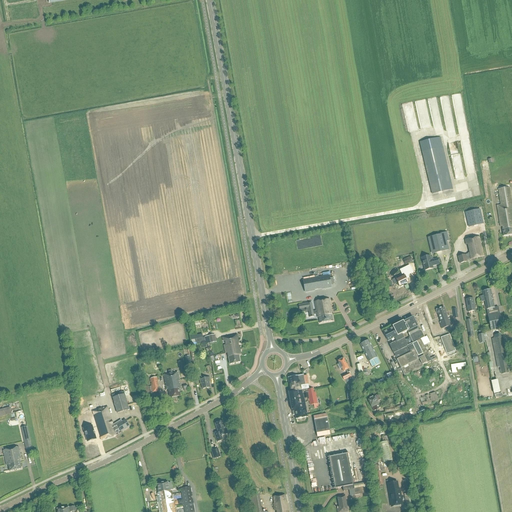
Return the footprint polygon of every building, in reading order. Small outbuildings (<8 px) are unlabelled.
[(432,195),(452,190),(447,167),(440,138),(420,143),(427,171),(432,195)] [(511,207),(509,188),(497,190),(500,206),(496,207),(500,228),(501,227),(503,237),(511,235),(511,207)] [(433,237),(431,237),(435,253),(448,250),(447,244),(444,245),(443,242),(446,242),(444,234),(436,236),(433,237)] [(467,245),(469,253),(468,254),(468,255),(458,257),(459,264),(467,262),(466,260),(469,259),(469,261),(484,257),(478,237),(465,240),(464,241),(466,245),(467,245)] [(423,265),(425,271),(433,269),(432,267),(439,265),(438,259),(433,260),(432,257),(431,258),(430,256),(426,257),(421,258),(423,265)] [(394,285),(397,283),(399,287),(400,287),(400,288),(403,286),(402,286),(408,283),(405,277),(407,276),(406,273),(395,279),(392,280),(394,285)] [(329,276),(303,281),(305,293),(314,291),(314,289),(322,288),(322,290),(331,288),(330,285),(334,284),(333,278),(329,279),(329,276)] [(483,292),(487,310),(494,309),(491,291),(483,292)] [(333,321),(329,299),(314,302),(317,320),(319,320),(319,324),(333,321)] [(466,300),(468,313),(475,312),(473,299),(466,300)] [(441,329),(451,326),(449,319),(448,320),(444,307),(437,310),(436,310),(436,311),(436,314),(438,314),(441,326),(440,326),(441,329)] [(494,309),(487,310),(490,326),(491,331),(499,330),(498,328),(502,327),(498,308),(494,309)] [(393,327),(393,328),(397,336),(399,341),(401,340),(404,339),(401,334),(407,332),(410,330),(418,326),(413,317),(403,322),(393,327)] [(411,353),(397,360),(405,376),(423,366),(423,365),(431,361),(423,346),(420,340),(424,338),(421,331),(420,332),(418,326),(410,330),(407,332),(410,337),(413,344),(407,346),(411,353)] [(393,328),(383,332),(388,341),(394,338),(396,342),(390,345),(397,360),(411,353),(407,346),(404,339),(401,340),(399,341),(397,336),(393,328)] [(205,337),(206,341),(206,343),(206,344),(207,344),(209,343),(209,344),(216,342),(215,335),(208,337),(205,337)] [(224,346),(225,353),(240,350),(240,347),(237,347),(237,344),(239,343),(237,335),(222,338),(223,342),(225,342),(226,346),(224,346)] [(440,338),(447,354),(456,351),(450,335),(440,338)] [(497,368),(500,367),(501,372),(508,371),(506,358),(505,353),(502,337),(494,338),(494,339),(492,339),(497,368)] [(368,362),(369,362),(372,367),(380,363),(377,358),(378,358),(369,341),(360,345),(368,362)] [(240,350),(225,353),(225,354),(228,353),(230,365),(240,363),(239,355),(241,355),(240,350)] [(339,364),(337,365),(340,370),(342,369),(343,372),(346,371),(347,374),(342,377),(344,380),(351,377),(349,373),(351,373),(346,363),(343,358),(338,361),(339,364)] [(461,367),(466,367),(465,363),(451,365),(452,374),(457,373),(456,368),(457,368),(458,370),(461,370),(461,367)] [(167,375),(168,383),(179,380),(178,373),(172,374),(172,371),(168,371),(169,374),(167,375)] [(387,381),(393,378),(391,373),(384,376),(387,381)] [(168,383),(167,375),(163,375),(166,390),(168,390),(170,399),(180,397),(179,390),(181,390),(179,380),(168,383)] [(288,378),(290,391),(295,390),(295,392),(309,389),(308,385),(305,385),(303,375),(288,378)] [(150,393),(152,393),(159,392),(160,392),(159,388),(158,389),(158,386),(158,385),(157,381),(158,381),(157,377),(150,379),(150,383),(151,383),(151,384),(151,386),(149,387),(150,393)] [(210,388),(209,382),(210,382),(209,377),(199,379),(200,384),(201,383),(202,389),(210,388)] [(500,380),(494,381),(496,394),(502,393),(500,380)] [(117,413),(129,410),(124,392),(122,392),(121,387),(110,390),(117,413)] [(295,415),(295,419),(296,419),(308,417),(304,399),(309,398),(310,405),(314,405),(314,409),(319,408),(318,404),(317,404),(315,392),(314,393),(313,389),(309,390),(309,389),(295,392),(295,390),(290,391),(289,391),(293,412),(293,415),(295,415)] [(420,398),(423,406),(439,401),(435,392),(420,398)] [(374,411),(377,410),(380,408),(377,402),(380,400),(377,395),(371,399),(368,401),(371,408),(372,408),(374,411)] [(107,407),(92,412),(101,441),(116,436),(114,431),(119,429),(121,432),(130,427),(126,420),(122,422),(121,420),(113,425),(107,407)] [(313,417),(317,438),(330,435),(327,414),(313,417)] [(224,425),(222,422),(215,424),(218,432),(214,433),(217,442),(223,440),(221,436),(228,434),(225,425),(224,425)] [(21,442),(17,423),(15,423),(15,424),(5,426),(7,432),(0,433),(0,438),(1,446),(21,442)] [(94,434),(95,434),(94,431),(92,426),(84,428),(87,441),(96,439),(94,434)] [(22,428),(25,442),(24,442),(27,454),(33,452),(30,441),(27,427),(22,428)] [(388,441),(379,444),(377,444),(383,464),(394,460),(388,441)] [(22,469),(19,458),(21,458),(19,447),(3,451),(6,465),(8,465),(10,472),(22,469)] [(211,451),(214,459),(220,457),(217,449),(211,451)] [(329,457),(335,489),(343,488),(344,492),(344,491),(353,490),(353,489),(354,489),(356,489),(353,477),(353,476),(351,477),(351,474),(353,474),(351,467),(349,467),(347,454),(329,457)] [(387,484),(391,507),(403,505),(400,489),(399,489),(398,482),(387,484)] [(156,485),(158,494),(158,497),(156,497),(157,502),(173,499),(172,495),(172,494),(172,491),(170,491),(168,483),(156,485)] [(181,489),(181,491),(182,498),(192,497),(191,489),(190,487),(181,489)] [(364,494),(363,487),(360,488),(356,489),(354,489),(353,489),(353,490),(354,495),(352,496),(364,494)] [(347,511),(344,495),(337,496),(339,503),(340,507),(337,508),(337,511),(347,511)] [(286,503),(285,496),(273,498),(274,504),(273,504),(274,511),(277,511),(288,511),(287,503),(286,503)] [(192,497),(182,498),(183,500),(183,505),(193,504),(192,497)] [(157,502),(159,510),(174,507),(173,499),(157,502)]
